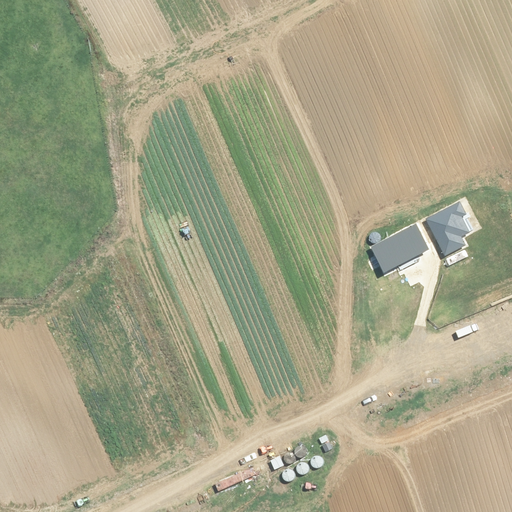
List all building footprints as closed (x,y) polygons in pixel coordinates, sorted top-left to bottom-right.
[(471,215),(464,202),(429,219),(448,258),(468,248),(464,240),(476,234),(468,217),(471,215)] [(313,453),(308,444),(287,454),(292,464),(313,453)] [(332,469),(324,453),(279,475),(287,491),(332,469)] [(288,466),(283,456),(273,461),(277,471),(288,466)] [(258,475),(254,468),(219,485),(222,492),(258,475)]
